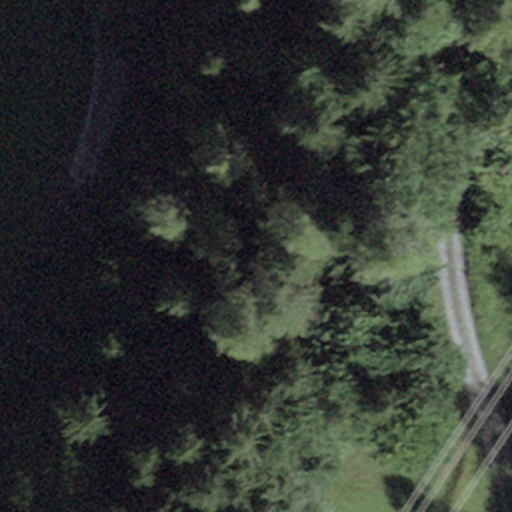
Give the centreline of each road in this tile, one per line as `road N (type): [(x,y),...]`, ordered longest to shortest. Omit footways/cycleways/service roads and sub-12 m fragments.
road 1 (track): [(460,0),(450,279),(511,506)]
road 2 (track): [(0,358),(80,194),(115,87),(106,0)]
